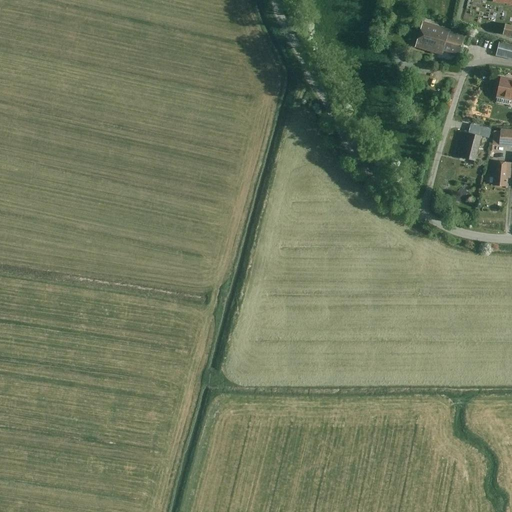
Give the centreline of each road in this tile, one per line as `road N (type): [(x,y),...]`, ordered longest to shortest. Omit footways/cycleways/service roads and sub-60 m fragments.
road 1 (residential): [(277,0),(351,148),(420,213)]
road 2 (residential): [(420,213),(468,66),(511,63)]
